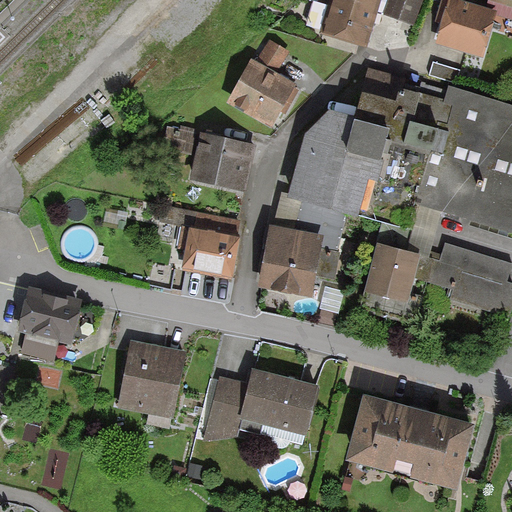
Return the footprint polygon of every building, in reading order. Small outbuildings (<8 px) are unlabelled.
[(329,0),(321,34),(357,44),(368,0),(329,0)] [(390,0),(385,14),(405,21),(413,0),(390,0)] [(481,51),(491,15),(442,2),(432,38),(481,51)] [(250,65),(228,101),(268,125),(291,87),(273,76),(287,53),(270,43),(255,68),(250,65)] [(439,62),(434,75),(460,84),(465,71),(439,62)] [(511,106),(450,87),(413,205),(511,235),(511,106)] [(266,229),(256,286),(306,292),(311,276),(333,279),(375,126),(326,115),(307,137),(291,193),(304,200),(296,234),(266,229)] [(251,140),(200,129),(190,179),(241,190),(251,140)] [(241,222),(157,205),(151,236),(184,242),(177,275),(229,285),(241,222)] [(415,257),(372,247),(361,299),(403,309),(415,257)] [(511,268),(444,249),(434,283),(456,289),(452,304),(509,321),(511,310),(511,283),(508,283),(511,268)] [(89,308),(37,298),(29,335),(81,345),(89,308)] [(179,356),(127,346),(115,412),(166,422),(179,356)] [(217,382),(204,438),(233,445),(237,427),(307,443),(320,389),(244,372),(240,387),(217,382)] [(472,428),(358,396),(341,457),(455,489),(472,428)]
